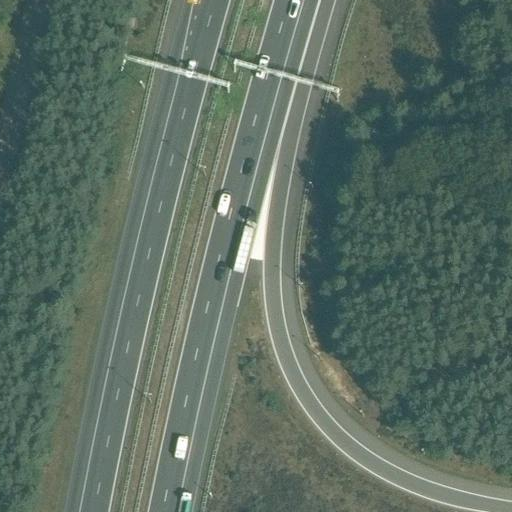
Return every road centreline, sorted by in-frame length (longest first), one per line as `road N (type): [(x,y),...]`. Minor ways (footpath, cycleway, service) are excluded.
road 1 (motorway): [(511,509),(434,492),(348,445),(307,398),(281,339),(276,224),(329,0)]
road 2 (motorway): [(169,511),(209,321),(298,0)]
road 3 (motorway): [(209,0),(87,511)]
road 4 (tertiary): [(0,179),(36,0)]
